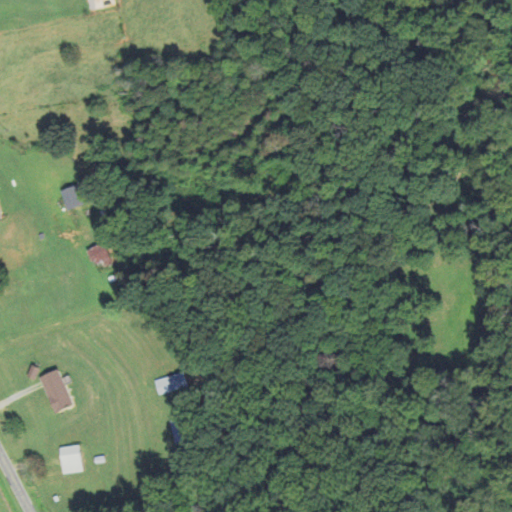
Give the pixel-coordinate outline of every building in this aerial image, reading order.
[(71,210),(96,202),(89,182),(65,191),(71,210)] [(0,220),(8,219),(0,186),(0,220)] [(101,270),(119,263),(110,242),(92,249),(101,270)] [(39,378),(57,415),(76,405),(57,369),(39,378)] [(188,387),(184,372),(151,380),(155,395),(188,387)] [(168,421),(179,456),(197,450),(186,415),(168,421)] [(87,471),(85,444),(63,446),(65,473),(87,471)]
